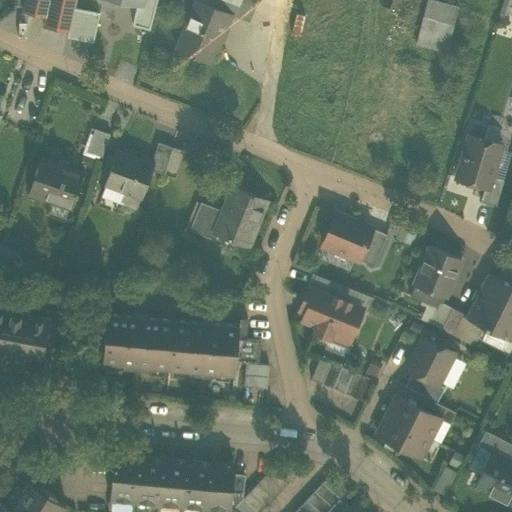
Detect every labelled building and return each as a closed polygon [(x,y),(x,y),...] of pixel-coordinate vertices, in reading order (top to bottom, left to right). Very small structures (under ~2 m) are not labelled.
[(25,0),(23,12),(46,17),(50,0),(25,0)] [(44,26),(69,32),(74,8),(74,7),(69,6),(69,0),(50,0),(46,17),(44,26)] [(144,0),(143,6),(137,5),(132,24),(150,28),(157,0),(144,0)] [(196,0),(179,42),(213,56),(235,3),(227,0),(206,0),(206,2),(201,0),(196,0)] [(235,15),(249,21),(258,0),(241,0),(239,5),(235,15)] [(458,5),(437,0),(426,0),(414,46),(445,54),(458,5)] [(99,13),(74,8),(69,32),(68,37),(93,42),(99,13)] [(482,139),(502,145),(507,129),(486,123),(482,139)] [(87,151),(102,156),(110,134),(95,129),(87,151)] [(485,187),(489,188),(492,176),(500,149),(502,145),(482,139),(469,135),(456,178),(485,187)] [(153,169),(164,173),(173,147),(159,142),(151,162),(155,163),(153,169)] [(164,173),(175,177),(184,151),(173,147),(164,173)] [(492,176),(504,180),(511,153),(511,152),(500,149),(492,176)] [(105,184),(124,191),(140,197),(142,198),(153,169),(155,163),(151,162),(117,150),(105,184)] [(69,209),(71,209),(85,171),(82,170),(82,172),(42,158),(43,156),(41,156),(28,194),(30,195),(30,193),(70,206),(69,209)] [(480,202),(495,207),(504,180),(492,176),(489,188),(485,187),(480,202)] [(100,196),(119,204),(124,191),(105,184),(100,196)] [(232,235),(250,242),(266,200),(254,196),(255,194),(233,185),(223,210),(214,233),(217,234),(230,239),(232,235)] [(136,210),(140,197),(124,191),(119,204),(136,210)] [(189,229),(201,233),(212,206),(201,201),(189,229)] [(223,210),(212,206),(201,233),(215,239),(217,234),(214,233),(223,210)] [(322,244),(359,259),(372,228),(335,213),(322,244)] [(359,259),(374,265),(387,234),(372,228),(359,259)] [(414,284),(445,297),(461,258),(430,245),(414,284)] [(311,286),(341,298),(346,286),(316,274),(311,286)] [(511,335),(510,340),(511,340),(511,285),(488,274),(467,319),(487,329),(489,324),(511,335)] [(332,332),(349,339),(355,324),(358,323),(361,315),(360,312),(362,307),(341,298),(311,286),(310,286),(304,300),(310,303),(303,320),(316,325),(314,330),(330,336),(332,332)] [(429,322),(442,329),(452,308),(439,302),(429,322)] [(463,314),(452,308),(442,329),(453,334),(463,314)] [(47,318),(6,310),(0,342),(0,356),(26,362),(28,362),(30,350),(41,352),(41,351),(47,318)] [(125,367),(136,368),(140,322),(135,322),(136,317),(106,314),(102,362),(125,364),(125,367)] [(144,323),(140,322),(136,368),(146,369),(146,366),(169,368),(173,320),(144,317),(144,323)] [(201,322),(173,320),(169,368),(191,369),(191,373),(201,373),(205,328),(201,328),(201,322)] [(210,329),(205,328),(201,373),(212,374),(212,371),(235,373),(236,361),(238,338),(239,326),(210,323),(210,329)] [(431,382),(437,385),(438,384),(454,352),(423,337),(407,369),(412,372),(431,382)] [(236,361),(246,362),(259,363),(261,340),(238,338),(236,361)] [(24,373),(44,377),(49,352),(41,351),(41,352),(30,350),(28,362),(26,362),(24,373)] [(311,379),(366,402),(375,380),(319,358),(311,379)] [(269,364),(259,363),(246,362),(244,386),(267,388),(269,364)] [(405,386),(424,396),(431,382),(412,372),(405,386)] [(425,397),(437,403),(445,387),(438,384),(437,385),(431,382),(424,396),(425,397)] [(439,419),(450,424),(456,413),(437,403),(425,397),(420,407),(440,418),(439,419)] [(420,407),(401,398),(395,399),(387,415),(430,437),(439,419),(440,418),(420,407)] [(387,415),(379,431),(381,437),(420,457),(430,437),(387,415)] [(493,452),(508,460),(511,451),(511,443),(485,430),(477,445),(493,453),(493,452)] [(477,484),(511,502),(511,461),(508,460),(493,452),(493,453),(477,484)] [(110,499),(134,501),(138,459),(138,455),(127,454),(126,458),(114,457),(110,499)] [(134,501),(158,503),(162,461),(162,457),(150,456),(150,460),(138,459),(134,501)] [(282,457),(234,508),(233,509),(235,511),(261,511),(299,473),(282,457)] [(158,503),(181,505),(185,463),(186,459),(174,458),(173,462),(162,461),(158,503)] [(181,505),(205,507),(209,465),(209,461),(198,460),(197,464),(185,463),(181,505)] [(221,466),(209,465),(205,507),(230,509),(230,507),(233,473),(234,464),(221,463),(221,466)] [(434,489),(445,494),(456,473),(445,467),(434,489)] [(230,507),(234,508),(243,498),(245,474),(233,473),(230,507)] [(331,473),(294,511),(342,511),(347,507),(338,499),(347,489),(331,473)] [(61,511),(65,506),(54,498),(56,495),(41,485),(39,488),(28,481),(23,488),(18,496),(19,497),(11,508),(4,503),(1,500),(0,501),(0,511),(61,511)] [(17,483),(4,503),(11,508),(19,497),(18,496),(23,488),(17,483)]
